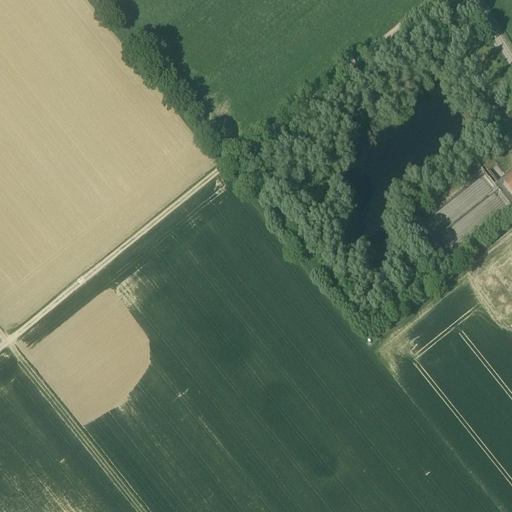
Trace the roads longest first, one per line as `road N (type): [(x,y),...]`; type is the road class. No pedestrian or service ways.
road 1 (track): [(434,0),(0,350)]
road 2 (track): [(143,511),(0,334)]
